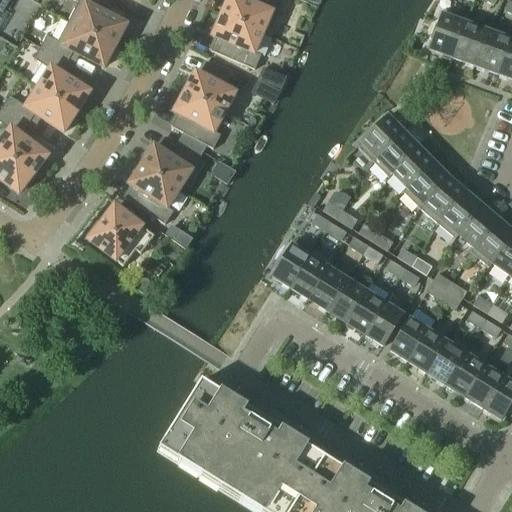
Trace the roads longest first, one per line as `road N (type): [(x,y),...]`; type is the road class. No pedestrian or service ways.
road 1 (residential): [(504,461),(274,324),(238,378),(452,511)]
road 2 (residential): [(181,0),(101,147),(31,241),(0,222)]
